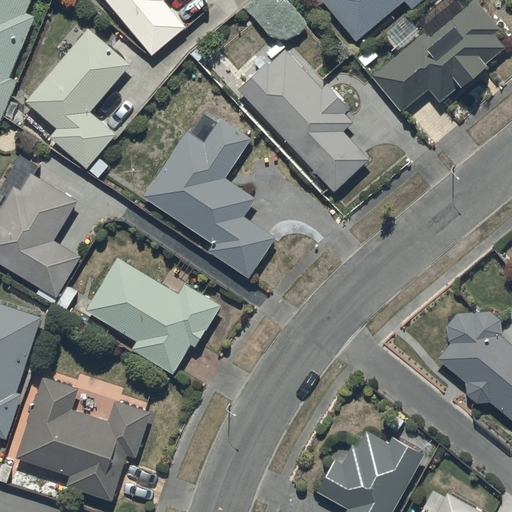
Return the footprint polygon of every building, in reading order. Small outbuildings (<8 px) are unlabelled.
[(29,0),(0,0),(0,115),(2,116),(19,75),(11,72),(36,11),(26,7),(29,0)] [(111,0),(153,49),(186,22),(167,0),(111,0)] [(306,19),(289,0),(258,0),(252,6),(273,30),(280,24),(289,34),(306,19)] [(327,0),(357,35),(400,0),(410,0),(412,2),(415,0),(327,0)] [(424,28),(373,71),(402,105),(429,82),(440,96),(462,78),(464,80),(507,44),(495,30),(501,25),(479,0),(468,0),(428,33),(424,28)] [(90,22),(26,96),(57,124),(50,131),(97,175),(109,162),(98,152),(117,131),(91,107),(131,60),(90,22)] [(261,62),(240,83),(336,186),(361,163),(364,165),(371,159),(368,155),(370,153),(344,126),(354,117),(345,108),(350,103),(327,78),(322,83),(286,44),(284,47),(276,38),(256,56),(261,62)] [(188,126),(143,190),(214,238),(209,244),(249,272),(277,231),(245,209),(256,193),(225,172),(252,133),(221,112),(218,117),(205,109),(192,129),(188,126)] [(0,257),(41,282),(36,289),(66,306),(77,288),(64,280),(82,251),(54,235),(78,195),(35,169),(39,162),(20,150),(0,183),(0,185),(8,190),(0,203),(0,257)] [(117,252),(86,305),(137,334),(131,344),(174,369),(192,339),(196,342),(220,300),(183,279),(178,288),(117,252)] [(17,387),(41,312),(0,297),(0,430),(8,433),(23,389),(17,387)] [(511,338),(501,330),(501,314),(490,306),(457,308),(448,318),(448,335),(451,337),(438,353),(466,376),(467,389),(478,397),(491,397),(511,414),(511,338)] [(137,451),(151,405),(115,395),(109,414),(70,403),(77,382),(42,371),(17,452),(34,457),(31,467),(48,472),(51,464),(69,470),(66,481),(114,496),(128,449),(137,451)] [(389,511),(423,448),(394,431),(391,437),(366,424),(358,440),(354,438),(348,448),(339,443),(316,487),(348,503),(343,511),(389,511)] [(492,511),(447,488),(443,496),(435,492),(424,511),(492,511)]
